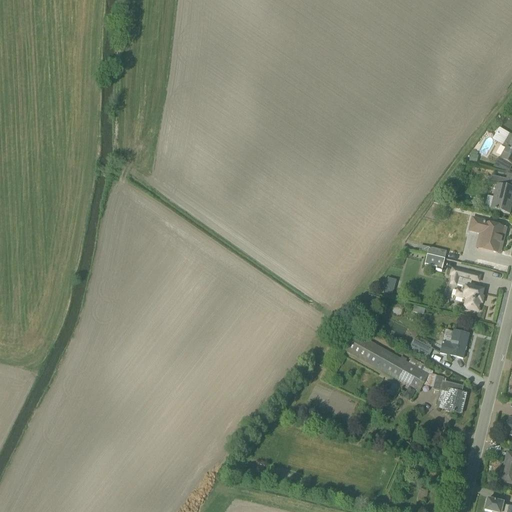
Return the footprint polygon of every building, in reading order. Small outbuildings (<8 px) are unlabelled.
[(511,167),(511,136),(499,129),(492,142),(505,149),(499,160),(497,159),(492,169),(508,173),(511,167)] [(486,198),(483,209),(509,216),(511,203),(511,177),(506,176),(505,181),(490,177),(490,174),(482,172),(480,183),(495,187),(492,199),(486,198)] [(475,250),(499,256),(506,230),(484,225),(485,223),(470,219),(466,234),(478,237),(475,250)] [(417,255),(426,257),(444,261),(446,253),(419,247),(417,255)] [(426,257),(423,267),(442,271),(444,261),(426,257)] [(481,278),(450,270),(448,277),(451,278),(448,287),(455,288),(452,299),(463,302),(462,309),(476,313),(482,292),(473,290),(474,283),(479,285),(481,278)] [(392,296),(396,282),(387,280),(384,294),(392,296)] [(444,380),(431,376),(433,373),(410,360),(408,364),(349,332),(339,349),(332,345),(319,367),(333,375),(345,354),(407,389),(401,400),(409,404),(415,393),(418,395),(421,388),(440,393),(435,409),(460,415),(465,396),(462,395),(463,389),(443,384),(444,380)] [(440,355),(462,361),(468,336),(452,333),(445,332),(440,355)] [(409,348),(408,350),(427,360),(432,350),(412,340),(412,341),(405,337),(401,344),(409,348)] [(511,455),(506,455),(499,484),(511,486),(511,455)] [(487,501),(484,511),(511,511),(511,508),(502,506),(503,505),(487,501)]
